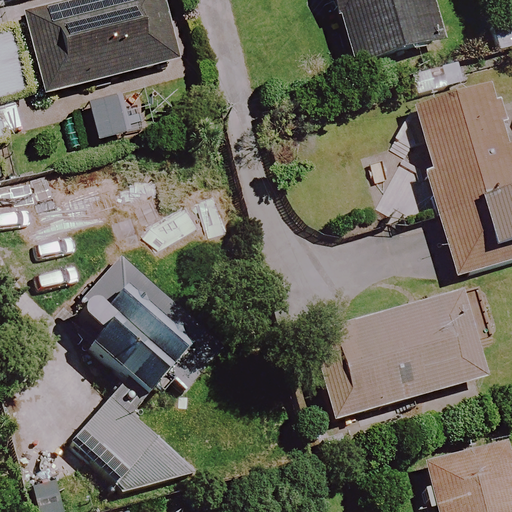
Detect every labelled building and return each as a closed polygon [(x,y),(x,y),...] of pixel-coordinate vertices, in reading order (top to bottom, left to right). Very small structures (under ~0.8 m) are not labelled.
[(164,73),(146,0),(92,0),(16,19),(37,104),(164,73)] [(322,0),(344,76),(428,52),(413,0),(322,0)] [(18,102),(3,39),(0,39),(0,152),(15,148),(5,106),(18,102)] [(511,149),(500,153),(482,95),(404,119),(424,183),(413,186),(444,289),(478,279),(473,264),(511,252),(511,149)] [(197,341),(109,265),(60,321),(147,398),(197,341)] [(469,390),(445,304),(304,344),(327,429),(469,390)] [(176,487),(99,412),(62,450),(116,502),(176,487)] [(423,511),(511,511),(511,456),(511,453),(504,455),(502,449),(420,469),(423,481),(416,483),(423,511)]
